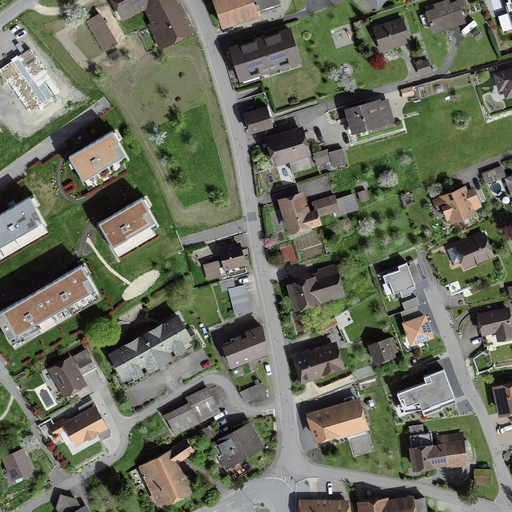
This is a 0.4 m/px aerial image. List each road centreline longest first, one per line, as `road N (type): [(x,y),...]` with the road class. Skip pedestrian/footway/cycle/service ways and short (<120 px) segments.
road 1 (residential): [(287,409),(240,144),(194,0)]
road 2 (residential): [(21,511),(113,457),(122,427),(205,379),(221,379),(244,409),(287,409)]
road 3 (residential): [(500,511),(504,477),(429,287)]
road 4 (residential): [(292,465),(500,511)]
